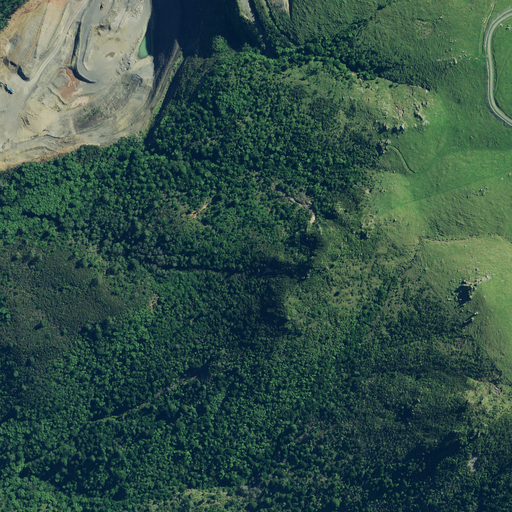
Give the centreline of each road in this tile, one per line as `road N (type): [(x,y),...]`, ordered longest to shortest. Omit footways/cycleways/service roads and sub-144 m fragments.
road 1 (track): [(53,0),(35,29),(39,98),(94,108),(181,50),(193,0)]
road 2 (track): [(511,14),(494,26),(488,44),(491,98),(511,121)]
